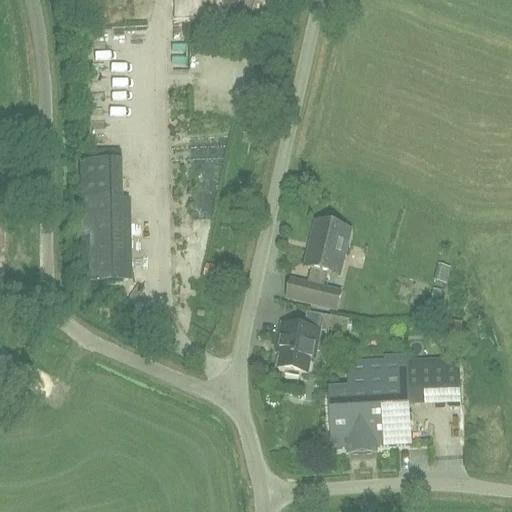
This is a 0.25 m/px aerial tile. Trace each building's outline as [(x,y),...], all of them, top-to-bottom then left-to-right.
[(120,165),(85,165),(85,200),(121,199),(120,165)] [(82,281),(128,280),(127,199),(121,199),(85,200),(81,200),(82,281)] [(311,269),(307,285),(290,281),(286,298),(337,310),(341,292),(323,288),(326,272),(339,275),(343,259),(349,230),(314,222),(310,239),(312,240),(309,251),(306,267),(311,269)] [(450,342),(468,340),(465,318),(448,320),(450,342)] [(316,350),(319,330),(281,323),(278,343),(282,344),(277,369),(285,370),(284,374),(298,377),(299,373),(307,374),(311,349),(316,350)] [(408,405),(406,360),(405,353),(384,354),(384,361),(346,363),(347,388),(338,389),(338,394),(329,394),(331,447),(352,446),(352,453),(371,452),(371,445),(410,443),(408,405)] [(362,458),(358,473),(372,477),(376,462),(362,458)]
